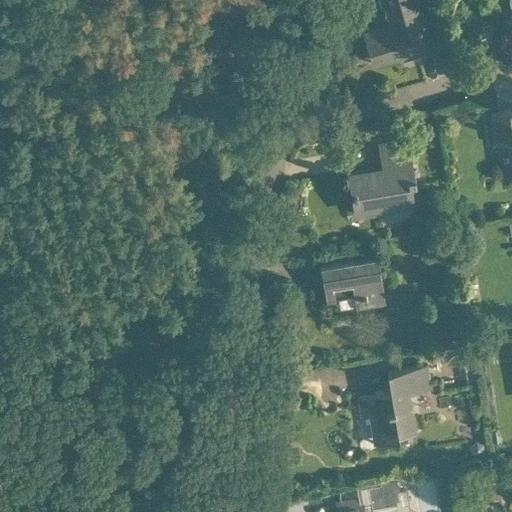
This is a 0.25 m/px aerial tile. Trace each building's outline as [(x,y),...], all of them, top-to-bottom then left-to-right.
[(383,0),(391,25),(364,32),(369,50),(375,48),(379,61),(400,55),(399,51),(411,48),(413,55),(432,49),(426,30),(420,10),(418,11),(415,0),(383,0)] [(511,108),(490,112),(493,132),(495,142),(511,139),(511,140),(511,108)] [(384,166),(349,172),(356,210),(412,201),(408,180),(415,179),(414,173),(411,174),(406,140),(380,144),(384,166)] [(339,261),(320,265),(326,299),(362,292),(364,305),(384,301),(386,301),(378,255),(339,261)] [(425,331),(414,333),(416,343),(427,341),(425,331)] [(469,340),(439,345),(441,360),(463,356),(467,382),(476,380),(469,340)] [(390,390),(358,395),(361,414),(369,413),(374,442),(394,439),(399,438),(398,431),(414,429),(408,390),(430,387),(427,364),(407,366),(387,369),(390,390)] [(475,439),(469,444),(471,451),(478,454),(484,449),(483,442),(475,439)] [(338,511),(372,511),(372,508),(401,503),(398,489),(396,477),(363,482),(356,483),(359,499),(357,499),(337,502),(338,511)]
